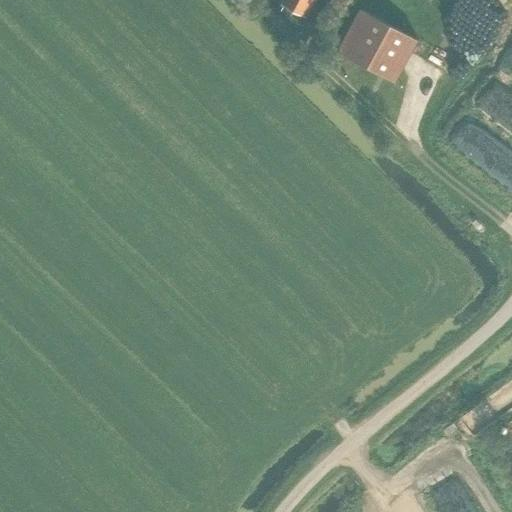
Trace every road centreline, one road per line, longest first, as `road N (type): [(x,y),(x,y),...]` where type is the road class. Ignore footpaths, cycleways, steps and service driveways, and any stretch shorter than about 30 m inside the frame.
road 1 (unclassified): [(283,511),(350,443),(511,308)]
road 2 (unknown): [(478,511),(452,472),(436,468),(381,482),(350,443)]
